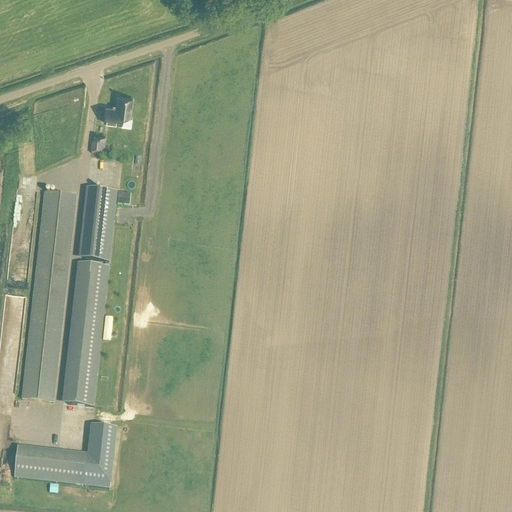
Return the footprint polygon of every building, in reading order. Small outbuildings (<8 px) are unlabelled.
[(129,118),(132,98),(117,96),(115,108),(105,107),(103,122),(121,124),(122,117),(129,118)] [(93,135),(91,156),(105,157),(106,144),(104,144),(105,137),(93,135)] [(110,265),(117,195),(93,192),(85,262),(110,265)] [(23,402),(55,405),(78,198),(46,195),(23,402)] [(120,204),(131,205),(132,196),(121,195),(120,204)] [(93,410),(109,270),(85,267),(69,407),(93,410)] [(88,458),(18,450),(15,480),(111,491),(118,431),(92,428),(88,458)]
